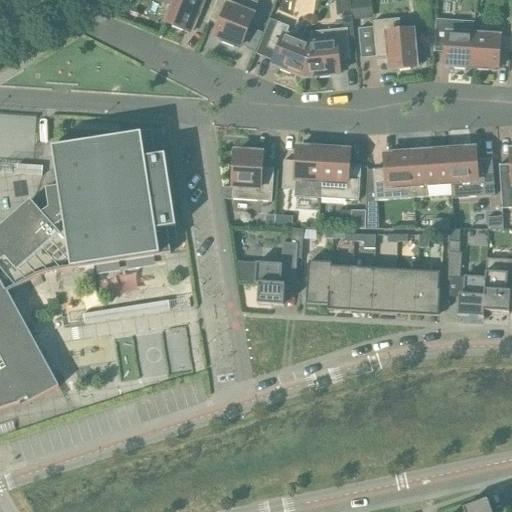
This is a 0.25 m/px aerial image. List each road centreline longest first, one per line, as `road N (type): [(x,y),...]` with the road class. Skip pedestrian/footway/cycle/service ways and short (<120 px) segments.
road 1 (residential): [(0,96),(191,110),(250,402)]
road 2 (unclassified): [(511,352),(437,350),(250,402)]
road 3 (residential): [(98,24),(264,113),(340,111)]
road 4 (unclassified): [(250,402),(0,484)]
road 5 (unclassified): [(262,511),(511,461)]
road 6 (residential): [(340,111),(368,129),(460,122),(498,106)]
road 7 (residential): [(498,106),(425,88),(340,111)]
